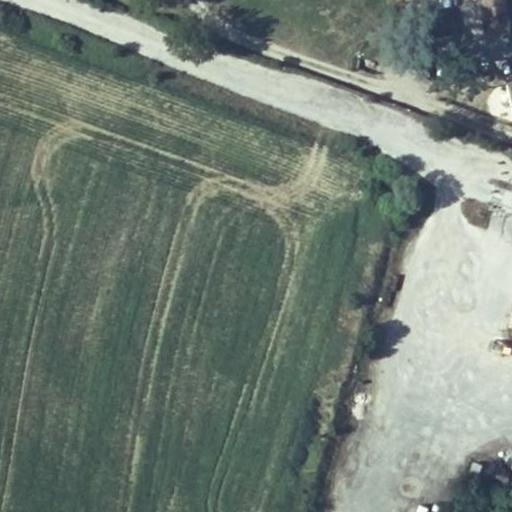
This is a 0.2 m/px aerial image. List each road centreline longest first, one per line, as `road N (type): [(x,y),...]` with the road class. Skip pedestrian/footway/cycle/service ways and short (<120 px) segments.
road 1 (unclassified): [(41,0),(511,169)]
road 2 (unknown): [(455,149),(435,350),(407,511)]
